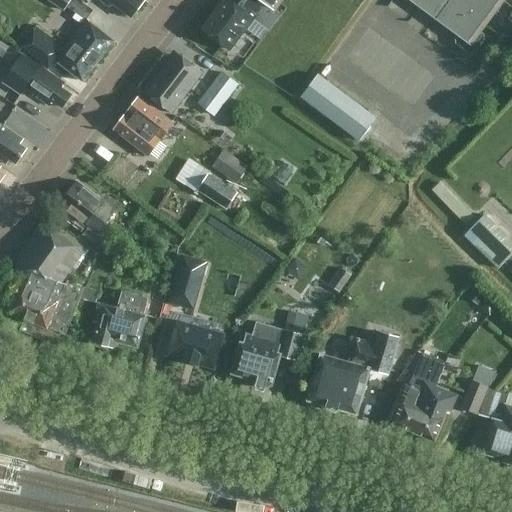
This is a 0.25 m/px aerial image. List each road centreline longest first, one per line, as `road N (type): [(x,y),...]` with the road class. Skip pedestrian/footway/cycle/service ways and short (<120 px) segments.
road 1 (residential): [(0,368),(505,511)]
road 2 (residential): [(0,232),(177,0)]
